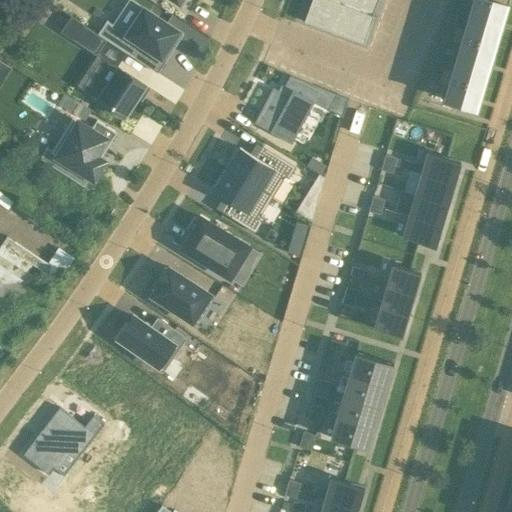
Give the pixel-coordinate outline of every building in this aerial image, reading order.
[(372,16),(371,15),(376,0),(309,0),(301,20),(315,26),(315,25),(348,37),(347,39),(361,44),(372,16)] [(500,25),(506,5),(507,0),(460,0),(472,4),(468,16),(465,28),(453,24),(451,33),(448,42),(459,45),(456,57),(452,69),(441,66),(438,74),(436,83),(447,87),(443,100),(455,103),(454,108),(473,114),(474,114),(482,87),(488,67),(494,46),(500,25)] [(106,20),(97,33),(107,40),(133,57),(140,45),(160,59),(169,46),(173,49),(183,34),(166,23),(143,7),(126,33),(106,20)] [(96,56),(107,40),(97,33),(82,23),(71,39),(96,56)] [(149,88),(110,63),(90,94),(123,116),(135,97),(140,100),(149,88)] [(253,123),(291,143),(320,87),(289,75),(280,91),(272,87),(253,123)] [(342,117),(348,98),(347,98),(336,94),(336,93),(334,97),(328,109),(342,117)] [(90,130),(71,118),(50,152),(93,178),(103,161),(95,156),(105,139),(110,143),(116,132),(96,120),(90,130)] [(239,147),(226,169),(271,197),(284,176),(288,178),(295,166),(261,145),(255,156),(239,147)] [(427,152),(421,173),(454,183),(460,162),(427,152)] [(382,162),(394,165),(397,158),(385,154),(382,162)] [(312,158),(307,166),(320,174),(325,166),(312,158)] [(394,165),(382,162),(380,170),(392,173),(394,165)] [(226,169),(212,191),(227,201),(221,212),(254,232),(262,220),(258,218),(271,197),(226,169)] [(421,173),(415,194),(447,204),(454,183),(421,173)] [(318,175),(307,193),(317,199),(324,178),(318,175)] [(447,204),(415,194),(408,215),(441,225),(447,204)] [(370,203),(382,207),(384,199),(373,196),(370,203)] [(382,207),(370,203),(368,211),(380,215),(382,207)] [(441,225),(408,215),(402,236),(435,246),(441,225)] [(192,231),(182,248),(229,277),(248,246),(201,217),(198,221),(194,219),(188,229),(192,231)] [(47,263),(7,236),(0,246),(0,302),(4,297),(18,306),(36,279),(49,288),(60,271),(63,274),(74,258),(57,247),(47,263)] [(299,256),(302,245),(291,241),(287,253),(299,256)] [(386,285),(414,293),(420,272),(392,264),(386,285)] [(364,270),(352,266),(350,274),(361,277),(364,270)] [(214,297),(169,267),(167,269),(165,268),(155,283),(158,284),(150,295),(196,325),(214,297)] [(414,293),(386,285),(380,306),(407,314),(414,293)] [(343,295),(355,298),(358,290),(346,287),(343,295)] [(355,298),(343,295),(341,302),(353,306),(355,298)] [(407,314),(380,306),(373,327),(401,336),(407,314)] [(133,316),(117,339),(134,351),(133,353),(147,363),(149,361),(163,372),(186,339),(157,318),(150,328),(133,316)] [(343,395),(380,406),(393,363),(355,352),(349,374),(343,395)] [(100,362),(82,386),(97,397),(95,399),(107,408),(109,406),(123,416),(135,401),(146,409),(159,391),(142,379),(135,388),(127,382),(129,379),(117,370),(114,373),(100,362)] [(316,387),(328,391),(330,383),(319,379),(316,387)] [(328,391),(316,387),(314,395),(326,398),(328,391)] [(380,406),(343,395),(330,437),(368,448),(374,426),(380,406)] [(309,412),(320,415),(323,407),(311,404),(309,412)] [(59,407),(22,454),(48,475),(70,446),(80,454),(104,423),(93,415),(84,426),(59,407)] [(320,415),(309,412),(306,420),(318,423),(320,415)] [(301,439),(312,442),(315,434),(303,431),(301,439)] [(312,442),(301,439),(298,447),(310,450),(312,442)] [(196,486),(183,476),(173,489),(186,499),(196,486)] [(324,498),(357,508),(364,487),(331,477),(324,498)] [(286,487),(298,491),(300,483),(288,479),(286,487)] [(298,491),(286,487),(284,495),(296,498),(298,491)] [(356,511),(357,508),(324,498),(320,511),(356,511)]
